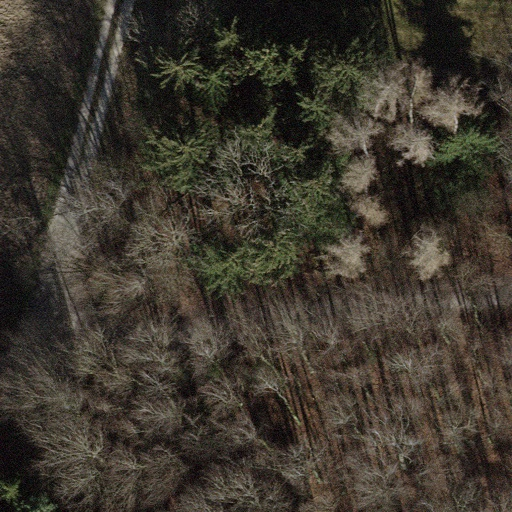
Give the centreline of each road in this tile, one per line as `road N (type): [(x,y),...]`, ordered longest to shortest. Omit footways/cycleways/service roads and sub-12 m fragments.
road 1 (track): [(511,290),(330,296),(44,334)]
road 2 (track): [(123,0),(44,334),(0,368)]
